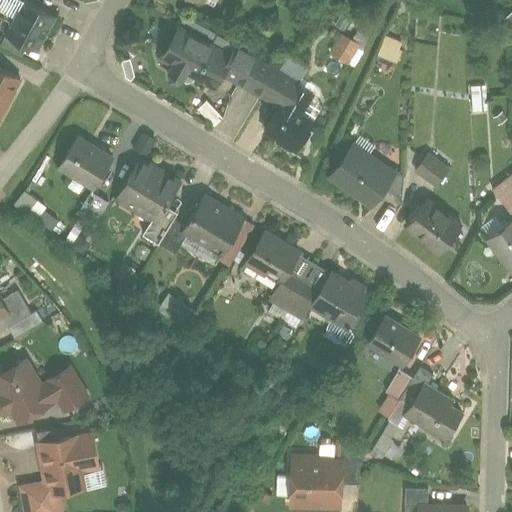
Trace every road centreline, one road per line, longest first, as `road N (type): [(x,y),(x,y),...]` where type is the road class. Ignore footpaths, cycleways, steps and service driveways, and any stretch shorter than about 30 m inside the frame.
road 1 (residential): [(84,65),(371,247),(466,319),(496,325)]
road 2 (residential): [(491,511),(496,325)]
road 3 (residential): [(0,179),(84,65)]
